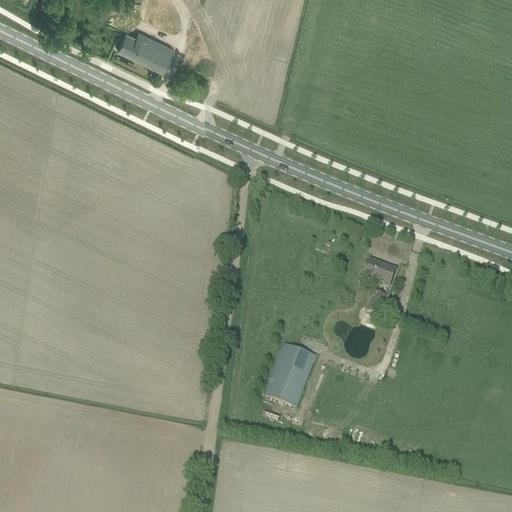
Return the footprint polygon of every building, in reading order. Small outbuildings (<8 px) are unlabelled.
[(107,25),(114,10),(92,0),(84,0),(79,12),(107,25)] [(184,29),(190,0),(150,0),(146,21),(184,29)] [(201,12),(200,18),(193,46),(222,53),(226,55),(228,48),(224,46),(236,0),(204,0),(202,12),(201,12)] [(126,33),(122,41),(118,50),(163,72),(174,50),(139,32),(136,38),(126,33)] [(369,261),(366,271),(363,279),(389,289),(395,271),(369,261)] [(385,298),(376,295),(373,294),(366,312),(378,317),(385,298)] [(297,409),(316,357),(283,345),(264,397),(297,409)]
